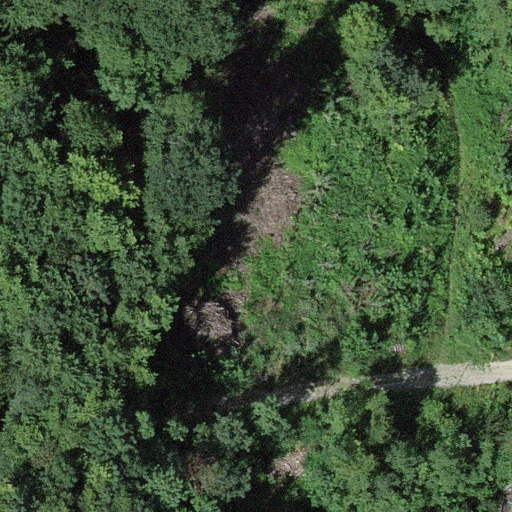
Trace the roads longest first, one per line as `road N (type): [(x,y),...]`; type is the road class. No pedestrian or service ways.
road 1 (track): [(0,438),(115,414),(511,366)]
road 2 (track): [(484,374),(459,204),(462,86),(334,0)]
